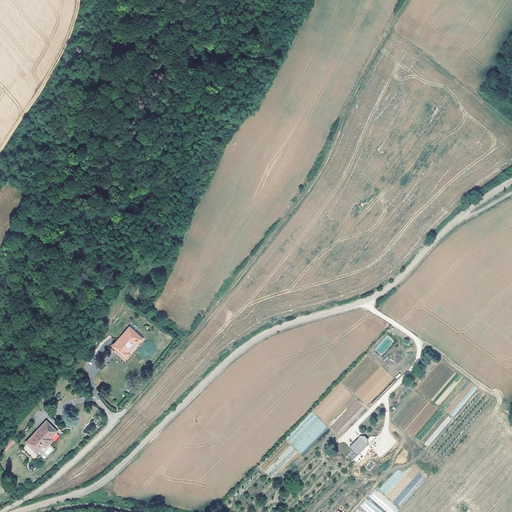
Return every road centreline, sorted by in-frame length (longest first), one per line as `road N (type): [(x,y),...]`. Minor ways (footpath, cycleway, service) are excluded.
road 1 (unclassified): [(23,511),(105,480),(250,344),(388,289),(457,218),(511,181)]
road 2 (track): [(409,0),(288,215),(117,419)]
road 3 (track): [(0,152),(65,44),(77,8)]
